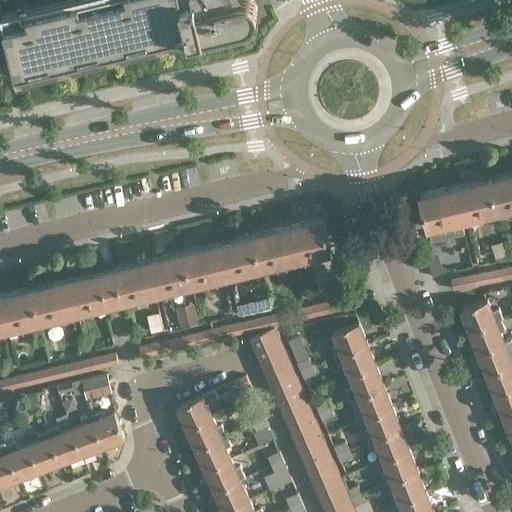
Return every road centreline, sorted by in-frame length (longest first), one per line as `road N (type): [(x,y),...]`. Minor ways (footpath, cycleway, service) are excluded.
road 1 (residential): [(493,511),(353,143)]
road 2 (residential): [(317,511),(249,356),(143,395),(140,417),(156,468)]
road 3 (primary): [(0,159),(297,100)]
road 4 (residential): [(0,243),(265,178)]
